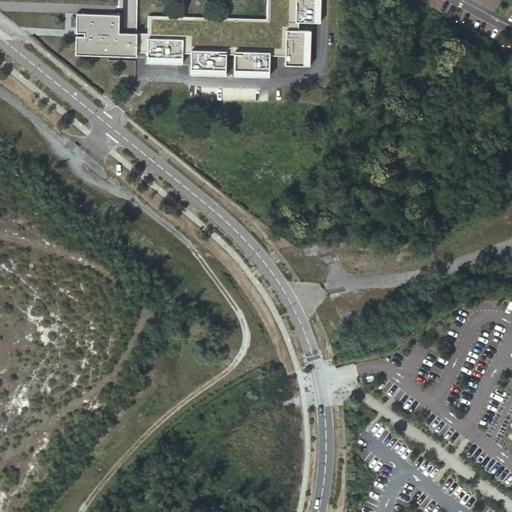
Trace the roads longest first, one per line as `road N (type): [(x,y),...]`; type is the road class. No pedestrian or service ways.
road 1 (tertiary): [(317,511),(320,381),(273,274),(222,216),(0,36)]
road 2 (track): [(202,387),(242,353),(238,309),(192,248),(87,154)]
